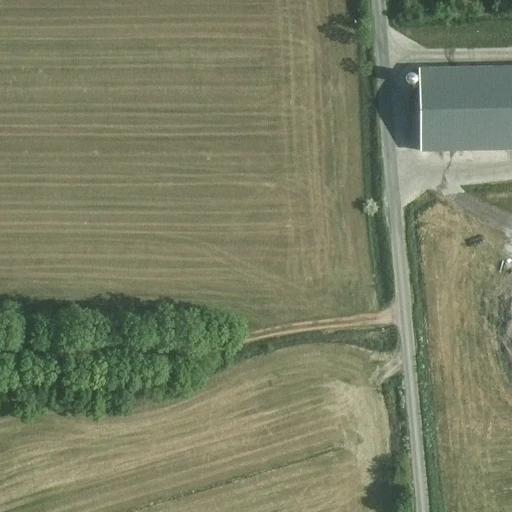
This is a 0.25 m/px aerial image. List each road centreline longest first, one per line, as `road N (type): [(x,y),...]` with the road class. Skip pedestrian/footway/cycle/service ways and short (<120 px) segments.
road 1 (residential): [(379,0),(424,511)]
road 2 (track): [(0,357),(213,353),(405,313)]
